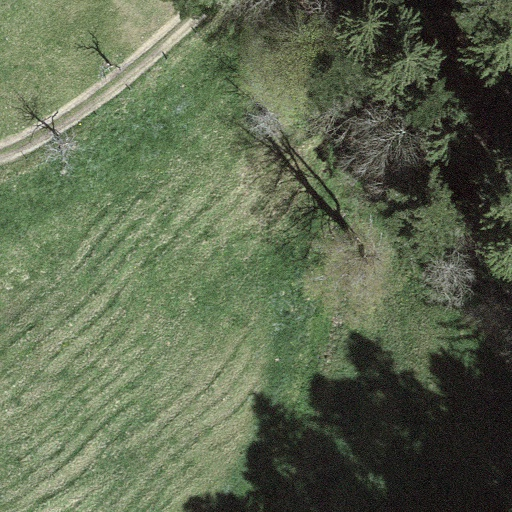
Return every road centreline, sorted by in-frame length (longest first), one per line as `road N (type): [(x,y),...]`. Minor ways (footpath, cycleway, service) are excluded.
road 1 (track): [(427,0),(433,168),(285,511)]
road 2 (track): [(0,155),(69,116),(207,0)]
